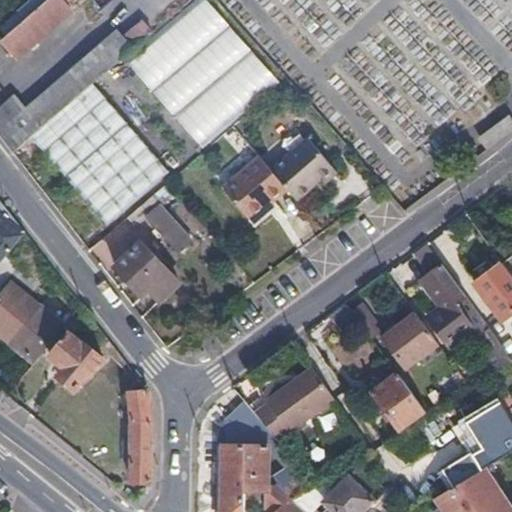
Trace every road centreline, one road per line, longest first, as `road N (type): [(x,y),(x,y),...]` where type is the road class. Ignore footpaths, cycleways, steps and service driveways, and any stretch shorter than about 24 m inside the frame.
road 1 (residential): [(511,153),(176,405)]
road 2 (residential): [(0,172),(159,365),(176,405)]
road 3 (primary): [(113,511),(0,422)]
